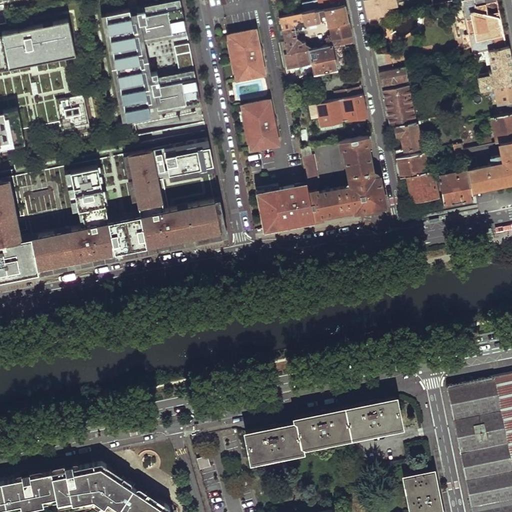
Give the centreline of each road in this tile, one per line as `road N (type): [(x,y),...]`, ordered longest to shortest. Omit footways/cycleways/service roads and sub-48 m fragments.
road 1 (primary): [(0,441),(426,356)]
road 2 (primary): [(290,259),(0,321)]
road 3 (residential): [(244,251),(196,0)]
road 4 (residential): [(244,251),(0,300)]
road 5 (residential): [(353,0),(402,236)]
road 6 (residential): [(426,356),(458,511)]
